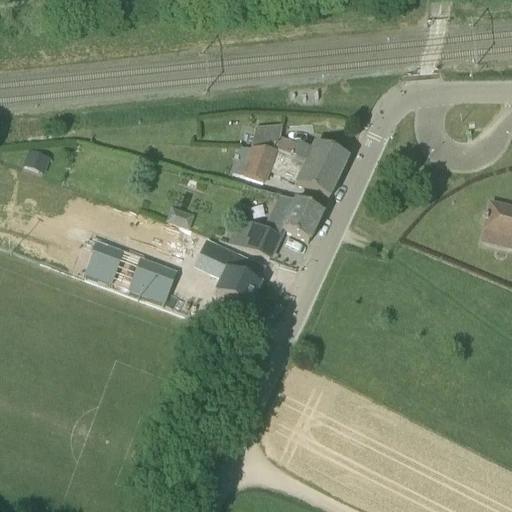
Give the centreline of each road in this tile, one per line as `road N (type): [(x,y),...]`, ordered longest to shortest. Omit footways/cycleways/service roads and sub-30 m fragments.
road 1 (residential): [(206,511),(375,137)]
road 2 (residential): [(419,94),(425,137),(444,156),(481,149),(511,111)]
road 3 (track): [(343,511),(227,458)]
